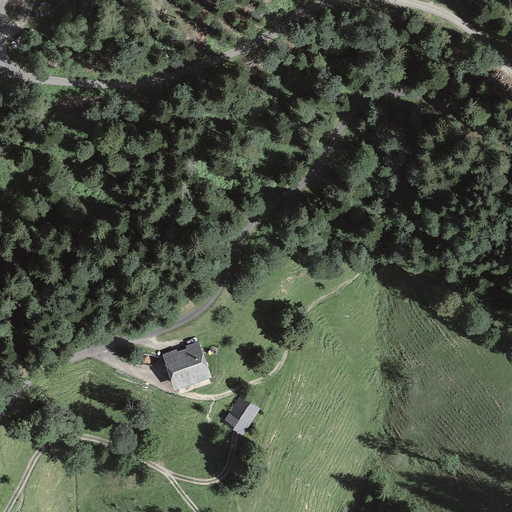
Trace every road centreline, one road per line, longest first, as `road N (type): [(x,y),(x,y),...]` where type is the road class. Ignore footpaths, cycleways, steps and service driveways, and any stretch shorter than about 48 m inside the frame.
road 1 (track): [(511,144),(421,98),(368,96),(350,110),(317,172),(252,222),(196,313),(58,364),(25,385),(0,415)]
road 2 (track): [(4,0),(1,53),(11,70),(104,85),(194,69),(341,0)]
road 3 (track): [(6,511),(40,449),(75,434),(165,471),(198,511)]
road 4 (track): [(395,0),(444,13),(511,69)]
